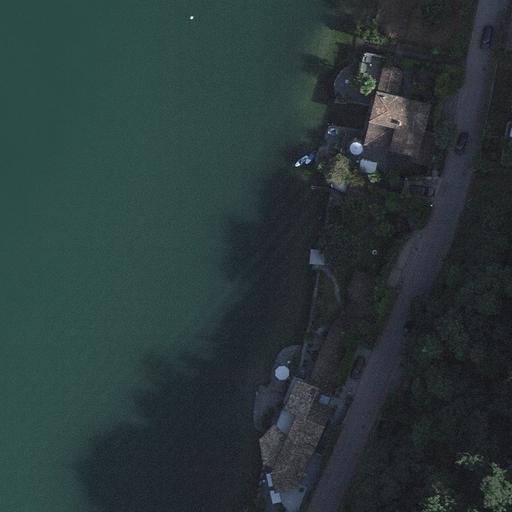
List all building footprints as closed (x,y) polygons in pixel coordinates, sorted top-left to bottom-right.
[(511,9),(510,10),(503,52),(511,53),(511,9)] [(402,73),(381,68),(363,146),(383,151),(388,130),(393,131),(388,153),(416,159),(429,107),(395,100),(402,73)] [(370,185),(349,179),(343,199),(364,205),(370,185)] [(377,280),(354,271),(346,288),(345,292),(348,300),(343,310),(331,324),(325,337),(320,348),(315,361),(308,386),(327,392),(341,343),(361,322),(369,304),(367,303),(377,280)] [(308,386),(291,381),(271,426),(265,432),(260,442),(259,448),(259,464),(271,468),(269,476),(276,505),(281,511),(290,511),(300,505),(294,497),(293,491),(295,489),(308,458),(311,459),(324,424),(327,425),(333,410),(331,393),(327,392),(308,386)]
